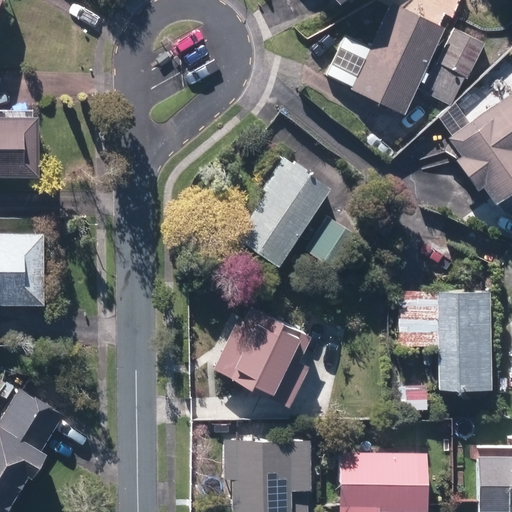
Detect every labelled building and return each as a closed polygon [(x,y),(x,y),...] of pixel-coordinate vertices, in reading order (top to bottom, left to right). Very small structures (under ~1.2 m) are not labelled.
[(0,0),(0,33),(14,0),(0,0)] [(341,87),(395,111),(410,80),(414,81),(419,72),(414,69),(434,26),(380,2),(341,87)] [(418,92),(444,105),(458,76),(432,64),(418,92)] [(511,81),(439,133),(484,200),(511,179),(511,81)] [(0,115),(0,173),(52,173),(51,114),(0,115)] [(226,235),(268,264),(321,186),(272,154),(251,186),(256,190),(226,235)] [(298,249),(333,271),(355,239),(319,216),(298,249)] [(0,301),(54,301),(54,232),(0,231),(0,301)] [(427,340),(428,385),(481,383),(478,286),(382,288),(384,342),(427,340)] [(216,371),(268,396),(286,359),(294,362),(307,334),(247,305),(216,371)] [(406,392),(416,395),(422,380),(411,376),(406,392)] [(0,424),(0,511),(13,511),(38,473),(43,477),(58,452),(48,446),(67,416),(55,409),(59,404),(43,394),(40,399),(23,388),(0,424)] [(226,511),(284,511),(285,486),(304,486),(304,439),(216,439),(216,476),(226,477),(226,511)] [(328,447),(329,511),(372,511),(372,504),(419,503),(418,446),(328,447)] [(502,506),(502,511),(511,511),(511,455),(470,456),(470,507),(502,506)]
